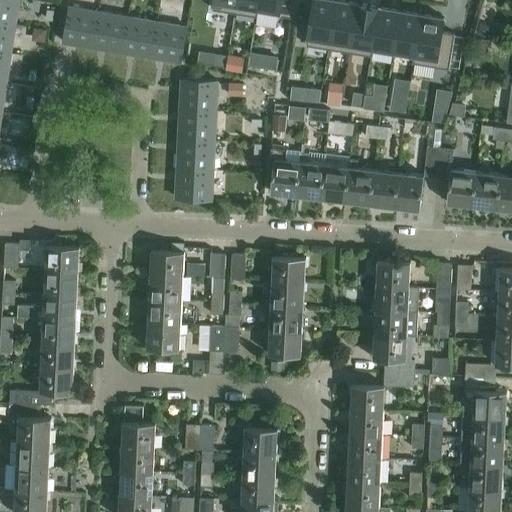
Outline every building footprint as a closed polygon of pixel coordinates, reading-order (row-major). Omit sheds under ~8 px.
[(0,0),(0,22),(16,25),(16,24),(19,0),(0,0)] [(212,0),(211,9),(235,13),(236,0),(212,0)] [(236,0),(235,13),(256,16),(257,17),(257,11),(259,0),(236,0)] [(259,0),(257,11),(259,12),(291,17),(293,17),(295,0),(259,0)] [(313,0),(306,45),(327,49),(335,0),(313,0)] [(351,0),(335,0),(327,49),(350,53),(359,1),(351,0)] [(359,1),(350,53),(372,56),(372,51),(380,5),(359,1)] [(380,5),(372,51),(395,55),(395,51),(402,9),(380,5)] [(70,6),(64,41),(94,46),(100,12),(70,6)] [(402,9),(395,51),(414,55),(415,55),(422,12),(402,9)] [(100,12),(94,46),(95,47),(122,51),(128,17),(101,12),(100,12)] [(415,55),(414,63),(449,69),(455,33),(441,31),(444,16),(422,12),(415,55)] [(128,17),(122,51),(153,57),(159,22),(129,17),(128,17)] [(0,22),(0,50),(12,53),(12,52),(16,25),(0,22)] [(159,22),(153,57),(182,62),(188,27),(159,22)] [(479,24),(477,35),(489,37),(491,26),(479,24)] [(34,28),(33,39),(47,41),(48,29),(34,28)] [(0,50),(0,81),(8,82),(12,53),(0,50)] [(216,53),(214,65),(226,67),(228,55),(216,53)] [(229,54),(227,68),(243,70),(245,57),(229,54)] [(265,54),(263,68),(265,68),(277,70),(279,56),(267,54),(265,54)] [(30,70),(29,80),(37,81),(38,70),(30,70)] [(182,106),(182,108),(218,110),(218,109),(219,80),(184,79),(182,106)] [(230,83),(229,95),(243,96),(244,84),(230,83)] [(309,88),(308,101),(320,102),(322,89),(309,88)] [(330,90),(328,104),(341,106),(343,92),(330,90)] [(354,92),(352,105),(363,107),(365,94),(354,92)] [(366,96),(364,108),(383,110),(384,110),(386,98),(386,97),(366,95),(366,96)] [(28,96),(27,106),(33,107),(35,97),(28,96)] [(392,96),(390,110),(406,112),(408,99),(392,96)] [(456,104),(455,114),(465,115),(466,105),(456,104)] [(181,136),(181,138),(216,140),(216,139),(218,110),(182,108),(181,136)] [(311,118),(311,120),(330,122),(330,120),(330,114),(331,109),(312,108),(312,112),(311,118)] [(435,109),(433,121),(445,122),(447,111),(435,109)] [(275,114),(273,129),(286,131),(287,115),(275,114)] [(332,121),(330,132),(354,135),(355,124),(332,121)] [(369,124),(367,136),(378,138),(380,126),(369,124)] [(380,126),(378,138),(379,138),(391,139),(392,127),(389,127),(380,126)] [(508,128),(496,126),(494,135),(494,139),(498,139),(506,140),(508,128)] [(301,163),(297,195),(322,198),(323,186),(326,163),(310,161),(311,151),(313,134),(304,133),(302,152),(301,160),(301,163)] [(179,167),(179,168),(215,170),(215,169),(216,140),(181,138),(179,167)] [(254,142),(254,151),(264,152),(264,143),(254,142)] [(400,183),(397,207),(421,210),(425,176),(439,177),(440,169),(442,147),(429,145),(425,174),(401,171),(400,183)] [(274,147),(272,147),(272,160),(276,161),(272,192),(297,195),(301,163),(301,160),(302,152),(288,151),(289,148),(286,148),(274,147)] [(440,169),(439,177),(451,179),(449,202),(474,206),(478,171),(453,168),(456,149),(442,147),(440,169)] [(350,166),(346,201),(347,201),(371,204),(376,168),(359,166),(360,160),(352,159),(351,159),(350,166)] [(323,186),(322,198),(346,201),(350,166),(328,163),(326,163),(323,186)] [(179,168),(178,198),(213,200),(213,199),(215,170),(179,168)] [(376,168),(371,204),(372,204),(397,207),(400,183),(401,171),(376,168)] [(478,171),(474,206),(499,209),(503,174),(478,171)] [(253,173),(252,182),(262,182),(263,173),(253,173)] [(511,174),(503,174),(499,209),(511,210),(511,174)] [(31,250),(31,240),(20,240),(20,243),(7,242),(6,267),(19,267),(20,250),(31,250)] [(48,244),(47,269),(80,271),(81,246),(48,244)] [(151,275),(185,276),(186,251),(153,249),(151,275)] [(226,278),(227,253),(213,252),(212,277),(226,278)] [(246,279),(247,254),(233,253),(232,278),(246,279)] [(273,279),(306,281),(308,256),(274,255),(273,279)] [(378,284),(377,285),(411,287),(411,286),(412,261),(379,260),(378,284)] [(452,288),(453,263),(439,263),(438,287),(452,288)] [(472,289),(473,264),(459,264),(458,288),(472,289)] [(511,266),(501,266),(500,291),(511,291),(511,266)] [(47,269),(45,294),(63,294),(79,295),(80,271),(47,269)] [(183,300),(185,276),(151,275),(150,298),(183,300)] [(4,292),(17,292),(17,280),(5,279),(4,292)] [(305,305),(306,281),(273,279),(272,304),(305,305)] [(377,285),(376,309),(410,311),(419,311),(420,287),(411,287),(377,285)] [(213,301),(225,302),(226,290),(213,289),(213,301)] [(231,302),(243,303),(244,290),(231,290),(231,302)] [(511,291),(500,291),(499,315),(511,315),(511,291)] [(16,304),(17,292),(4,292),(4,303),(16,304)] [(18,304),(18,317),(44,318),(53,318),(78,319),(79,295),(63,294),(45,294),(45,306),(18,304)] [(182,324),(183,300),(150,298),(149,323),(182,324)] [(439,312),(451,313),(452,300),(439,300),(439,312)] [(224,314),(225,302),(213,301),(212,313),(224,314)] [(457,313),(469,314),(470,301),(458,301),(457,313)] [(243,314),(243,303),(231,302),(230,314),(227,314),(227,326),(240,326),(241,314),(243,314)] [(304,329),(305,305),(272,304),(270,328),(304,329)] [(376,309),(375,333),(409,334),(410,311),(376,309)] [(451,325),(451,313),(439,312),(438,324),(450,324),(451,325)] [(469,326),(469,314),(457,313),(456,325),(469,326)] [(511,315),(499,315),(498,339),(511,339),(511,315)] [(2,340),(14,340),(15,328),(15,316),(3,316),(2,327),(2,340)] [(44,318),(43,342),(77,343),(78,319),(53,318),(44,318)] [(181,349),(182,324),(149,323),(148,347),(181,349)] [(435,323),(434,337),(449,337),(450,324),(438,324),(435,323)] [(201,324),(200,348),(201,348),(211,349),(212,330),(213,325),(201,324)] [(225,351),(226,326),(223,325),(213,325),(212,330),(211,349),(212,350),(225,351)] [(240,326),(227,326),(226,326),(225,351),(239,351),(240,326)] [(303,354),(304,329),(270,328),(269,353),(303,354)] [(375,333),(374,358),(386,358),(386,371),(416,373),(417,359),(407,359),(409,334),(375,333)] [(467,373),(467,375),(494,377),(497,377),(498,364),(511,364),(511,339),(498,339),(496,364),(467,362),(467,373)] [(14,352),(14,340),(2,340),(1,352),(14,352)] [(43,342),(42,366),(76,367),(77,343),(43,342)] [(0,356),(0,364),(10,365),(10,360),(2,360),(2,356),(0,356)] [(194,359),(194,372),(210,372),(211,360),(194,359)] [(272,361),(272,370),(285,371),(286,362),(272,361)] [(12,389),(11,403),(41,404),(54,404),(54,391),(74,392),(76,367),(42,366),(41,390),(12,389)] [(352,407),(352,409),(385,410),(385,409),(386,385),(416,386),(416,373),(386,371),(385,384),(353,383),(352,407)] [(466,384),(466,389),(470,389),(475,390),(474,399),(474,414),(507,416),(509,390),(497,390),(497,377),(494,377),(467,375),(467,378),(466,384)] [(11,403),(10,416),(20,416),(19,441),(52,442),(53,417),(41,416),(41,404),(11,403)] [(122,445),(155,447),(156,422),(144,421),(145,405),(126,404),(125,421),(124,421),(122,445)] [(352,409),(350,433),(384,434),(385,410),(352,409)] [(463,413),(462,438),(468,438),(472,438),(484,439),(506,440),(507,416),(474,414),(463,413)] [(187,448),(198,449),(200,449),(201,424),(188,423),(187,448)] [(413,436),(425,436),(426,423),(414,423),(413,436)] [(432,423),(431,436),(444,437),(445,424),(444,424),(432,423)] [(201,424),(200,449),(201,449),(204,449),(214,449),(215,425),(203,424),(201,424)] [(246,426),(245,451),(278,453),(280,428),(246,426)] [(350,433),(349,456),(383,458),(384,434),(350,433)] [(425,448),(425,436),(413,436),(412,447),(425,448)] [(431,443),(431,448),(443,449),(444,437),(431,436),(431,437),(431,443)] [(462,438),(461,461),(471,462),(505,464),(506,440),(484,439),(472,438),(468,438),(462,438)] [(19,441),(17,465),(51,467),(52,442),(19,441)] [(154,471),(155,447),(122,445),(121,469),(154,471)] [(431,448),(430,460),(442,461),(443,449),(431,448)] [(245,451),(244,475),(277,477),(277,476),(278,453),(245,451)] [(349,456),(348,480),(369,481),(382,482),(383,458),(349,456)] [(184,472),(197,473),(198,460),(185,460),(184,472)] [(203,460),(203,473),(207,473),(215,473),(215,461),(214,461),(203,460)] [(471,462),(470,487),(478,487),(504,489),(505,464),(471,462)] [(17,465),(16,489),(50,490),(51,467),(17,465)] [(153,495),(154,471),(121,469),(120,493),(153,495)] [(411,471),(411,483),(416,484),(423,484),(424,471),(411,471)] [(196,485),(197,473),(184,472),(184,484),(196,485)] [(429,485),(441,485),(442,473),(429,472),(429,485)] [(203,473),(202,485),(214,485),(215,473),(207,473),(203,473)] [(244,475),(243,499),(276,501),(277,477),(244,475)] [(348,480),(347,505),(381,507),(382,482),(369,481),(348,480)] [(411,483),(411,495),(423,496),(423,484),(416,484),(411,483)] [(441,497),(441,485),(429,485),(428,497),(441,497)] [(470,487),(469,511),(491,511),(502,511),(504,489),(478,487),(470,487)] [(16,499),(15,511),(48,511),(50,490),(16,489),(16,499)] [(152,511),(153,495),(120,493),(119,511),(152,511)] [(194,511),(195,497),(181,496),(180,511),(194,511)] [(214,511),(215,498),(201,497),(200,511),(214,511)] [(243,499),(242,511),(276,511),(275,511),(276,501),(243,499)]
